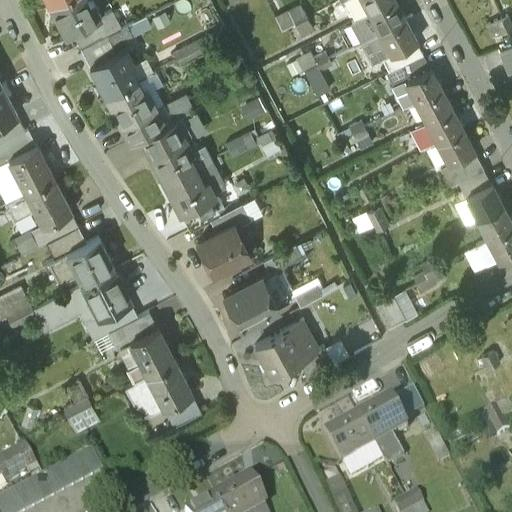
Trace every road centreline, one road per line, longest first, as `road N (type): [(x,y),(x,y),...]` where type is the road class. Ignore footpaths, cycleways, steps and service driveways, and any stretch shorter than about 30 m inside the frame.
road 1 (residential): [(252,421),(216,345),(87,153),(7,0)]
road 2 (residential): [(511,284),(274,409)]
road 3 (residential): [(252,421),(95,511)]
road 4 (residential): [(433,0),(511,141)]
